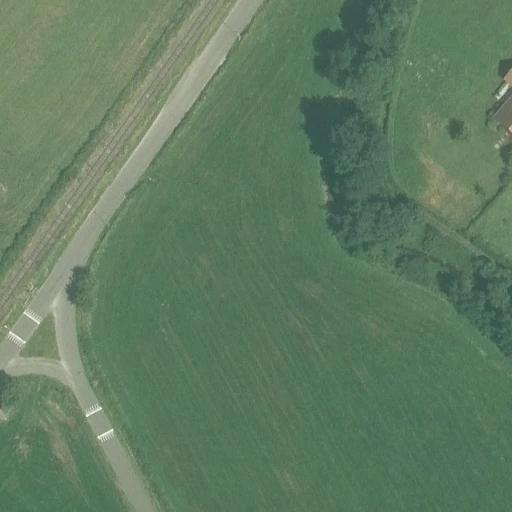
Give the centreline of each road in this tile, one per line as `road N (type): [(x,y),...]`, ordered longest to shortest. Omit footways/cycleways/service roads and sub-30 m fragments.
road 1 (tertiary): [(67,269),(249,0)]
road 2 (unclassified): [(148,511),(78,382)]
